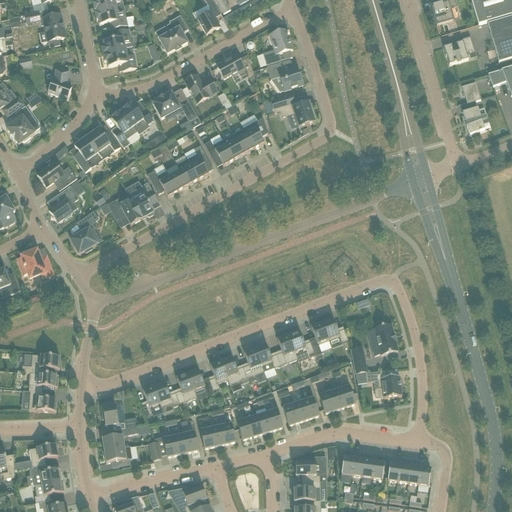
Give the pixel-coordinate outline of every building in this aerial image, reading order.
[(96,14),(123,8),(121,0),(95,0),(94,0),(96,14)] [(215,6),(211,0),(203,0),(209,10),(215,6)] [(226,0),(213,0),(223,17),(232,11),(226,0)] [(257,0),(248,5),(251,11),(260,5),(257,0)] [(437,27),(453,22),(449,10),(456,8),(453,0),(436,0),(438,7),(437,7),(436,9),(432,11),(437,27)] [(478,0),(469,0),(478,27),(486,25),(478,0)] [(478,0),(486,25),(501,20),(495,0),(478,0)] [(511,0),(495,0),(501,20),(511,17),(511,0)] [(127,27),(124,13),(123,8),(96,14),(99,27),(110,24),(111,31),(121,29),(127,27)] [(243,15),(240,10),(231,15),(233,20),(243,15)] [(197,21),(201,28),(206,37),(220,29),(211,13),(197,21)] [(24,17),(26,27),(41,24),(42,28),(44,28),(48,44),(49,50),(60,48),(59,41),(66,40),(63,30),(62,30),(59,17),(51,19),(40,21),(39,14),(24,17)] [(173,31),(158,39),(167,56),(187,45),(182,35),(188,32),(180,18),(169,24),(173,31)] [(511,18),(487,26),(498,65),(511,60),(511,18)] [(10,20),(12,29),(20,27),(19,19),(10,20)] [(102,51),(103,57),(125,52),(132,51),(134,51),(133,44),(131,45),(128,31),(124,32),(115,34),(116,41),(103,44),(104,50),(102,51)] [(273,46),(275,52),(263,56),(266,67),(281,63),(279,56),(292,52),(286,32),(270,37),(268,37),(271,46),(273,46)] [(446,58),(449,67),(468,62),(476,59),(474,51),(470,39),(461,41),(462,44),(443,50),(446,58)] [(149,49),(151,55),(157,53),(154,47),(149,49)] [(134,57),(132,51),(103,57),(104,64),(107,63),(108,69),(121,67),(123,73),(136,71),(134,61),(134,57)] [(224,81),(231,77),(232,79),(233,78),(233,80),(245,74),(248,79),(251,84),(256,85),(248,57),(239,62),(236,56),(223,64),(223,65),(217,69),(224,81)] [(266,67),(263,56),(257,58),(260,69),(266,67)] [(30,58),(18,61),(21,72),(33,69),(30,58)] [(284,73),(282,64),(267,69),(271,82),(280,79),(284,93),(303,87),(299,75),(297,76),(295,69),(284,73)] [(511,69),(488,76),(492,89),(506,84),(511,98),(511,97),(511,96),(511,69)] [(13,72),(10,76),(11,80),(18,79),(17,72),(13,72)] [(48,95),(57,98),(67,102),(72,89),(67,87),(69,73),(56,72),(54,82),(53,82),(48,95)] [(248,79),(245,74),(233,80),(236,85),(248,79)] [(204,86),(202,87),(197,78),(184,85),(187,89),(182,92),(186,100),(192,97),(197,107),(209,100),(208,99),(217,94),(209,80),(203,84),(204,86)] [(280,79),(271,82),(280,94),(284,93),(280,79)] [(0,111),(1,111),(2,112),(7,119),(15,113),(23,107),(18,100),(17,101),(11,92),(8,94),(2,85),(0,86),(0,111)] [(480,102),(475,85),(464,88),(464,87),(461,88),(463,92),(467,106),(468,106),(470,112),(462,115),(465,124),(466,123),(467,128),(466,128),(468,133),(468,134),(469,138),(476,136),(476,135),(484,131),(481,122),(481,123),(480,119),(477,110),(475,104),(480,102)] [(30,98),(33,102),(39,98),(34,93),(31,94),(30,98)] [(166,123),(183,113),(179,106),(178,107),(171,95),(165,98),(164,97),(158,101),(158,102),(152,105),(161,121),(164,119),(166,123)] [(232,109),(225,95),(218,99),(223,108),(224,107),(226,112),(227,111),(231,109),(232,109)] [(298,130),(306,127),(315,124),(312,117),(313,117),(311,112),(309,105),(302,107),(301,104),(295,106),(293,97),(272,103),(275,114),(279,112),(282,119),(294,115),(298,130)] [(39,98),(33,102),(37,108),(44,102),(39,98)] [(179,106),(183,113),(189,123),(197,119),(187,102),(179,106)] [(121,113),(137,134),(139,137),(150,129),(148,127),(153,123),(145,112),(139,116),(132,105),(130,107),(130,106),(123,111),(124,111),(121,113)] [(26,123),(33,118),(25,108),(15,116),(19,122),(15,125),(7,131),(18,147),(34,135),(34,134),(26,123)] [(127,142),(137,134),(121,113),(119,115),(119,114),(112,119),(113,119),(111,121),(117,129),(118,130),(112,134),(124,150),(130,146),(127,142)] [(197,119),(189,123),(193,130),(201,126),(197,119)] [(243,131),(254,150),(254,151),(264,145),(261,139),(268,135),(265,127),(263,120),(243,131)] [(98,131),(86,140),(102,161),(113,152),(114,154),(121,150),(109,133),(103,137),(98,131)] [(254,150),(243,131),(233,137),(244,156),(254,150)] [(161,148),(167,144),(163,136),(156,140),(161,148)] [(244,156),(233,137),(222,143),(223,143),(233,162),(244,156)] [(86,140),(74,148),(79,155),(73,159),(85,175),(91,171),(90,169),(102,161),(86,140)] [(166,149),(169,153),(179,147),(177,143),(166,149)] [(233,162),(223,143),(213,148),(210,143),(204,147),(213,163),(214,164),(219,161),(223,168),(233,162)] [(64,148),(59,153),(63,157),(68,153),(64,148)] [(187,162),(198,182),(208,176),(204,169),(210,166),(200,148),(194,152),(197,157),(187,162)] [(137,161),(133,156),(128,160),(132,165),(137,161)] [(198,182),(187,162),(177,168),(179,172),(188,187),(197,182),(198,182)] [(54,165),(37,177),(46,190),(56,183),(62,191),(77,181),(68,169),(63,173),(61,169),(59,171),(54,165)] [(179,172),(169,178),(178,193),(188,187),(179,172)] [(178,193),(169,178),(166,174),(158,178),(155,173),(147,177),(158,197),(164,193),(168,199),(178,193)] [(52,210),(49,213),(57,225),(63,221),(64,220),(65,222),(71,217),(70,216),(72,215),(71,214),(68,208),(73,204),(78,201),(76,199),(84,193),(77,183),(69,189),(60,196),(51,202),(55,207),(52,210)] [(125,192),(131,204),(141,221),(142,221),(143,221),(143,220),(145,219),(146,219),(146,218),(147,218),(149,219),(152,217),(152,215),(153,214),(150,208),(158,204),(148,185),(128,196),(125,192)] [(104,191),(99,195),(100,196),(104,202),(109,199),(104,191)] [(93,201),(99,209),(106,204),(104,202),(100,196),(93,201)] [(0,231),(4,229),(4,230),(16,223),(12,215),(15,214),(6,198),(0,201),(0,231)] [(107,206),(116,223),(125,218),(130,227),(141,221),(131,204),(123,209),(118,200),(107,206)] [(99,221),(93,213),(77,225),(82,233),(80,234),(81,236),(70,242),(78,256),(85,253),(86,255),(92,251),(91,249),(97,246),(91,235),(98,230),(95,224),(99,221)] [(54,276),(47,257),(40,260),(37,252),(21,258),(22,260),(17,261),(23,278),(28,276),(30,281),(41,276),(43,281),(43,280),(53,276),(54,277),(54,276)] [(20,293),(13,276),(7,278),(4,271),(0,272),(0,291),(2,291),(4,296),(9,294),(10,297),(20,293)] [(28,298),(30,304),(38,301),(36,295),(28,298)] [(367,301),(356,305),(358,311),(369,307),(367,301)] [(333,323),(322,327),(329,344),(340,340),(342,345),(348,342),(344,333),(338,335),(333,323)] [(391,326),(373,331),(376,342),(374,343),(376,351),(373,352),(374,358),(380,357),(380,358),(398,354),(395,343),(396,343),(394,337),(393,337),(391,326)] [(329,344),(322,327),(312,330),(317,343),(310,345),(315,359),(322,356),(319,348),(329,344)] [(299,365),(315,359),(310,345),(304,348),(299,335),(289,339),(298,363),(299,365)] [(298,363),(289,339),(279,343),(284,356),(277,359),(281,369),(298,363)] [(273,372),(281,369),(277,359),(270,361),(265,348),(255,352),(262,369),(264,375),(273,372)] [(350,352),(355,376),(367,374),(362,350),(350,352)] [(249,368),(243,370),(247,382),(264,375),(262,369),(255,352),(244,356),(249,368)] [(23,368),(24,357),(17,356),(16,367),(22,368),(23,368)] [(22,368),(21,375),(30,375),(37,376),(38,376),(47,377),(47,371),(59,372),(60,360),(40,358),(32,357),(24,357),(23,368),(22,368)] [(335,360),(328,363),(331,370),(338,368),(335,360)] [(236,372),(232,361),(221,364),(228,383),(230,388),(247,382),(243,370),(236,372)] [(215,381),(209,383),(213,394),(220,392),(218,387),(228,383),(221,364),(211,368),(215,381)] [(213,394),(209,383),(202,386),(197,373),(187,377),(194,395),(204,391),(207,400),(214,397),(213,394)] [(387,380),(387,373),(365,375),(367,386),(374,385),(375,391),(382,390),(384,400),(401,398),(399,379),(387,380)] [(29,387),(28,394),(30,394),(42,395),(42,394),(42,389),(57,390),(58,378),(47,377),(38,376),(37,376),(30,375),(29,387)] [(194,395),(187,377),(176,381),(181,393),(175,396),(179,406),(196,400),(194,395)] [(338,387),(338,390),(345,409),(355,406),(349,389),(348,384),(338,387)] [(165,385),(154,389),(160,407),(161,410),(172,406),(173,409),(179,406),(175,396),(170,398),(165,385)] [(152,416),(150,411),(160,407),(154,389),(143,393),(147,406),(141,408),(146,419),(152,416)] [(329,393),(335,413),(345,409),(338,390),(329,393)] [(329,393),(319,396),(325,416),(335,413),(329,393)] [(43,395),(42,394),(42,395),(30,394),(28,412),(55,414),(56,402),(43,401),(43,395)] [(302,402),(309,421),(319,418),(312,398),(302,402)] [(302,402),(292,405),(299,424),(309,421),(302,402)] [(109,404),(100,407),(102,422),(104,422),(105,428),(112,427),(113,433),(121,432),(124,432),(127,431),(137,430),(136,420),(125,422),(123,407),(115,408),(115,407),(110,407),(109,404)] [(292,405),(282,408),(289,428),(299,424),(292,405)] [(277,412),(267,416),(272,433),(282,430),(277,412)] [(267,416),(257,419),(262,436),(272,433),(267,416)] [(247,419),(236,423),(243,442),(253,439),(247,422),(248,422),(247,419)] [(257,419),(248,422),(247,422),(253,439),(262,436),(257,419)] [(231,426),(221,429),(225,447),(235,444),(231,426)] [(211,431),(215,449),(225,447),(221,429),(211,431)] [(137,430),(121,432),(121,438),(122,437),(122,438),(138,436),(137,430)] [(200,433),(204,451),(215,449),(211,431),(200,433)] [(194,432),(183,435),(188,455),(198,453),(194,432)] [(183,435),(173,437),(178,457),(188,455),(183,435)] [(124,449),(124,450),(122,438),(122,437),(121,438),(102,441),(104,453),(124,449)] [(167,459),(178,457),(173,437),(153,441),(154,445),(158,444),(161,458),(167,457),(167,459)] [(148,446),(152,463),(162,461),(161,458),(158,444),(154,445),(148,446)] [(37,469),(39,469),(45,467),(44,462),(58,459),(56,447),(29,452),(32,470),(37,469)] [(124,450),(104,453),(106,465),(122,463),(130,461),(132,461),(138,460),(136,449),(130,450),(130,449),(124,450)] [(4,482),(14,479),(14,457),(5,458),(4,450),(0,450),(0,471),(2,471),(4,482)] [(307,484),(320,483),(322,483),(321,478),(326,478),(326,459),(315,459),(315,465),(295,465),(296,478),(306,477),(307,484)] [(341,477),(340,484),(351,485),(352,478),(354,460),(344,459),(341,477)] [(364,462),(354,460),(352,478),(362,480),(364,462)] [(374,463),(364,462),(362,480),(372,481),(374,463)] [(384,465),(374,463),(372,481),(382,483),(384,465)] [(388,484),(398,485),(400,467),(390,466),(388,484)] [(408,487),(410,469),(400,467),(398,485),(408,487)] [(37,469),(32,470),(35,487),(42,486),(62,483),(60,471),(45,474),(44,468),(39,469),(37,469)] [(418,488),(420,470),(410,469),(408,487),(418,488)] [(418,488),(417,493),(427,495),(428,490),(431,472),(420,470),(418,488)] [(36,499),(34,499),(35,505),(39,505),(43,504),(50,503),(49,497),(64,494),(62,483),(42,486),(44,497),(36,499)] [(307,491),(294,491),(294,504),(302,503),(305,503),(315,503),(319,503),(320,503),(320,491),(320,484),(307,484),(307,491)] [(181,511),(198,511),(199,511),(197,505),(207,501),(202,489),(188,495),(187,495),(185,490),(181,492),(177,494),(176,499),(178,503),(178,504),(181,511)] [(153,503),(157,502),(154,494),(149,496),(148,498),(151,506),(153,503)] [(143,511),(138,499),(121,503),(123,509),(116,511),(143,511)] [(43,511),(67,511),(66,506),(53,509),(51,502),(50,503),(43,504),(39,505),(40,511),(43,511)] [(305,510),(294,510),(294,511),(326,511),(320,511),(320,503),(319,503),(315,503),(305,503),(305,504),(305,508),(305,510)]
